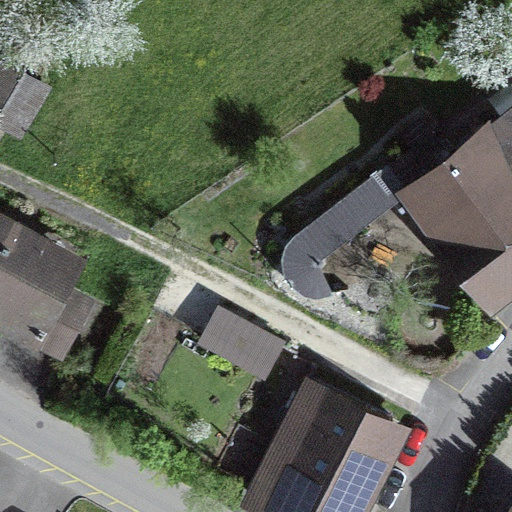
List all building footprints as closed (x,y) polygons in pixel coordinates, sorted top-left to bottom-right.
[(47,88),(0,63),(0,119),(24,132),(47,88)] [(320,267),(401,201),(491,316),(511,299),(511,115),(452,165),(435,135),(294,241),(283,259),(291,281),(308,296),(331,295),(320,267)] [(77,269),(0,227),(0,319),(39,341),(77,269)] [(218,303),(200,335),(264,371),(282,338),(218,303)] [(365,511),(412,420),(305,367),(240,496),(271,511),(365,511)]
